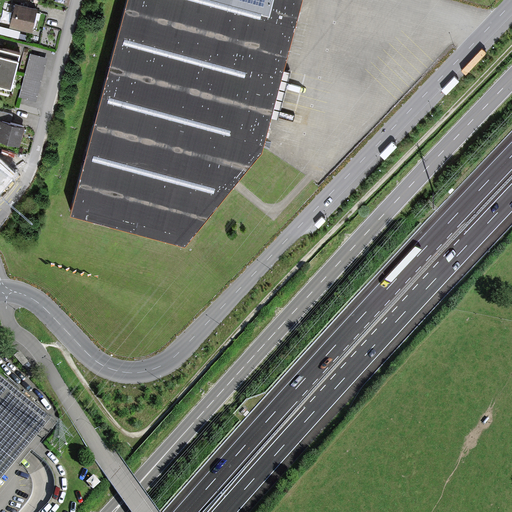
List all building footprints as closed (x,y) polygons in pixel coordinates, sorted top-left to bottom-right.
[(117,0),(61,215),(176,239),(252,147),(292,0),(117,0)] [(36,9),(16,4),(10,26),(30,32),(36,9)] [(19,53),(0,48),(0,87),(10,90),(19,53)] [(46,58),(30,54),(21,94),(37,97),(46,58)] [(0,115),(14,119),(16,113),(0,108),(0,115)] [(24,127),(0,121),(0,145),(19,149),(24,127)] [(0,174),(1,171),(11,173),(15,155),(0,152),(0,174)] [(0,480),(52,419),(0,374),(0,480)]
